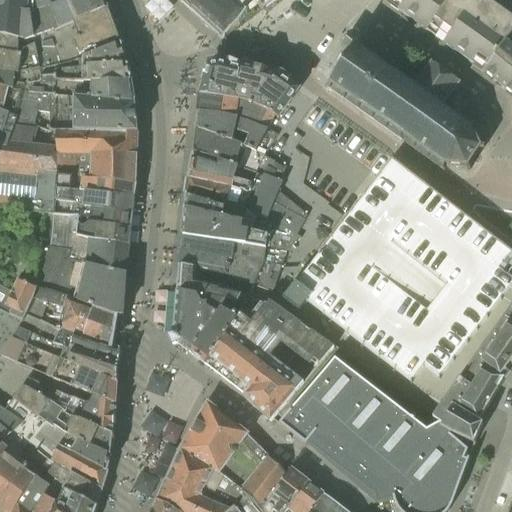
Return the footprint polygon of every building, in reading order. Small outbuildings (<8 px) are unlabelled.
[(0,0),(0,36),(22,41),(29,43),(35,40),(35,10),(53,6),(51,0),(0,0)] [(108,9),(104,0),(73,0),(53,6),(35,10),(35,40),(29,43),(30,48),(57,34),(56,30),(108,9)] [(181,0),(180,1),(224,41),(240,26),(248,15),(247,14),(249,12),(258,5),(253,0),(181,0)] [(253,0),(258,5),(263,12),(265,11),(264,10),(276,0),(253,0)] [(399,11),(442,42),(446,45),(447,44),(456,51),(455,52),(473,64),(474,64),(484,71),(509,35),(510,36),(511,32),(511,18),(486,0),(484,0),(485,1),(483,0),(391,0),(392,4),(400,10),(399,11)] [(41,69),(122,45),(109,10),(108,9),(56,30),(57,34),(30,48),(29,49),(28,71),(41,69)] [(364,39),(363,38),(355,32),(352,34),(341,49),(350,55),(329,85),(330,86),(328,89),(442,170),(445,171),(447,166),(463,167),(468,172),(471,171),(469,167),(480,150),(484,150),(485,147),(480,147),(472,129),(476,127),(474,124),(471,127),(459,118),(462,112),(464,107),(466,107),(466,104),(463,105),(462,103),(459,100),(460,97),(458,96),(457,99),(454,98),(451,98),(449,97),(459,83),(433,64),(416,88),(358,47),(364,39)] [(509,35),(484,71),(483,72),(499,85),(511,69),(511,37),(510,36),(509,35)] [(22,41),(0,36),(0,51),(19,55),(29,49),(30,48),(29,43),(22,41)] [(128,67),(122,45),(41,69),(41,75),(46,74),(55,72),(67,71),(128,67)] [(0,70),(6,72),(11,73),(16,74),(22,73),(28,71),(29,49),(19,55),(0,51),(0,70)] [(265,94),(270,74),(270,72),(243,65),(241,71),(220,65),(209,68),(201,98),(241,104),(245,88),(251,90),(252,87),(256,89),(255,91),(265,94)] [(54,83),(132,84),(128,67),(67,71),(55,72),(46,74),(41,75),(41,69),(28,71),(22,73),(16,74),(11,73),(10,78),(15,79),(14,84),(21,84),(39,83),(39,80),(55,77),(54,83)] [(511,69),(499,85),(511,95),(511,69)] [(6,72),(0,70),(0,86),(8,88),(13,89),(14,84),(15,79),(10,78),(11,73),(6,72)] [(279,120),(299,92),(299,91),(278,76),(270,74),(265,94),(255,91),(256,89),(252,87),(251,90),(245,88),(241,104),(243,104),(244,104),(277,119),(279,120)] [(135,105),(132,84),(54,83),(55,77),(39,80),(39,83),(21,84),(14,84),(13,89),(66,99),(135,107),(135,105)] [(0,111),(1,112),(8,88),(0,86),(0,111)] [(138,135),(135,107),(66,99),(13,89),(8,88),(1,112),(4,113),(36,125),(38,112),(51,114),(50,131),(52,131),(56,131),(138,135)] [(243,104),(241,104),(201,98),(199,115),(242,122),(269,130),(277,119),(244,104),(243,104)] [(4,113),(0,125),(0,126),(0,147),(0,148),(0,167),(43,172),(44,158),(29,153),(30,149),(38,127),(36,126),(36,125),(4,113)] [(233,144),(237,133),(249,138),(246,148),(257,152),(269,130),(242,122),(199,115),(197,131),(233,144)] [(88,153),(137,156),(138,135),(56,131),(52,131),(50,131),(38,127),(30,149),(29,153),(44,158),(43,172),(48,173),(56,173),(57,165),(87,166),(88,153)] [(287,168),(265,158),(266,157),(278,136),(269,130),(257,152),(246,148),(233,144),(197,131),(195,153),(251,172),(265,178),(281,182),(287,168)] [(55,176),(136,186),(137,156),(88,153),(87,166),(57,165),(56,173),(48,173),(43,172),(0,167),(0,207),(6,209),(34,212),(45,214),(53,215),(54,201),(54,188),(55,176)] [(251,172),(195,153),(190,177),(222,185),(240,192),(300,210),(280,194),(284,183),(281,182),(265,178),(251,172)] [(511,280),(508,277),(511,272),(511,254),(505,249),(392,162),(350,217),(297,285),(297,284),(284,301),(300,314),(307,304),(308,305),(316,311),(412,385),(424,369),(440,381),(506,296),(511,288),(511,280)] [(134,198),(136,186),(55,176),(54,188),(134,198)] [(227,208),(303,226),(308,217),(300,210),(240,192),(222,185),(190,177),(187,195),(227,208)] [(133,215),(134,198),(54,188),(54,201),(133,215)] [(186,211),(298,236),(303,226),(227,208),(187,195),(186,211)] [(87,220),(131,226),(133,215),(54,201),(53,215),(75,217),(87,218),(87,220)] [(0,219),(3,220),(6,209),(0,207),(0,308),(12,315),(11,316),(23,322),(24,323),(28,317),(29,313),(34,287),(30,285),(29,286),(18,282),(14,293),(0,285),(0,219)] [(302,239),(298,236),(186,211),(183,237),(288,252),(302,239)] [(123,319),(126,275),(68,261),(69,252),(51,250),(52,238),(53,215),(45,214),(36,272),(30,285),(34,287),(48,292),(48,291),(123,319)] [(75,217),(53,215),(52,238),(51,250),(69,252),(68,261),(126,275),(129,247),(74,237),(75,224),(75,217)] [(74,237),(129,247),(131,226),(87,220),(87,218),(75,217),(75,224),(74,237)] [(287,253),(288,252),(183,237),(182,254),(283,265),(287,253)] [(180,269),(196,271),(205,272),(227,277),(236,280),(247,284),(274,293),(283,265),(182,254),(180,269)] [(196,271),(180,269),(180,275),(179,281),(178,293),(210,300),(227,304),(229,301),(238,305),(243,295),(222,290),(223,288),(195,283),(196,277),(196,271)] [(60,333),(121,350),(123,319),(48,291),(48,292),(34,287),(29,313),(28,317),(41,322),(61,332),(60,333)] [(178,344),(191,354),(212,329),(210,327),(206,327),(210,300),(178,293),(175,336),(178,344)] [(206,366),(227,382),(247,397),(247,398),(257,409),(272,423),(335,348),(295,320),(268,301),(267,305),(249,297),(243,295),(238,305),(244,308),(237,320),(222,344),(206,366)] [(191,354),(206,366),(222,344),(237,320),(244,308),(238,305),(229,301),(227,304),(210,300),(206,327),(210,327),(212,329),(191,354)] [(0,359),(2,357),(13,339),(20,329),(23,322),(11,316),(12,315),(0,308),(0,359)] [(511,309),(480,355),(446,403),(480,423),(505,380),(507,382),(511,374),(511,309)] [(67,362),(118,383),(120,362),(71,349),(54,345),(33,335),(20,329),(13,339),(67,362)] [(71,349),(120,362),(121,350),(60,333),(54,345),(71,349)] [(90,406),(29,380),(24,387),(72,418),(74,420),(114,437),(116,417),(116,410),(118,383),(67,362),(13,339),(2,357),(94,397),(92,401),(90,406)] [(453,506),(454,503),(470,460),(468,460),(467,461),(464,460),(467,451),(437,426),(427,431),(335,361),(281,425),(378,507),(395,502),(396,505),(397,508),(398,510),(399,511),(449,511),(450,511),(452,509),(453,506)] [(14,400),(46,423),(54,429),(55,427),(64,434),(72,418),(24,387),(14,400)] [(14,400),(6,411),(23,423),(15,430),(5,441),(0,446),(0,480),(17,460),(29,445),(46,423),(14,400)] [(475,447),(476,444),(480,435),(483,428),(484,427),(485,424),(484,423),(483,425),(480,423),(446,403),(441,412),(435,420),(444,427),(442,429),(450,434),(474,444),(473,447),(475,447)] [(208,405),(188,439),(181,451),(220,473),(237,487),(242,491),(262,511),(287,476),(270,459),(271,458),(248,435),(208,405)] [(23,423),(6,411),(2,408),(0,410),(0,446),(5,441),(15,430),(23,423)] [(153,471),(163,441),(177,447),(184,427),(153,417),(136,467),(140,469),(133,490),(151,496),(159,473),(153,471)] [(67,436),(111,458),(114,437),(74,420),(72,418),(64,434),(67,436)] [(50,466),(102,492),(108,472),(57,446),(64,434),(55,427),(54,429),(46,423),(29,445),(34,451),(50,466)] [(108,472),(111,458),(67,436),(64,434),(57,446),(108,472)] [(22,466),(28,459),(34,451),(29,445),(17,460),(0,480),(0,511),(1,511),(15,511),(19,505),(12,497),(19,488),(15,484),(23,473),(26,470),(22,466)] [(98,508),(102,492),(50,466),(34,451),(28,459),(44,473),(53,482),(64,487),(63,490),(65,491),(98,508)] [(262,511),(242,491),(237,487),(220,473),(181,451),(168,482),(200,498),(202,493),(207,496),(209,493),(235,508),(239,511),(262,511)] [(19,505),(15,511),(36,511),(53,482),(44,473),(28,459),(22,466),(26,470),(23,473),(15,484),(19,488),(12,497),(19,505)] [(292,470),(287,476),(262,511),(286,511),(288,510),(308,482),(292,470)] [(36,511),(52,511),(56,505),(59,506),(65,491),(63,490),(64,487),(53,482),(36,511)] [(227,511),(199,499),(200,498),(168,482),(159,503),(176,511),(227,511)] [(310,511),(324,494),(308,482),(288,510),(290,511),(310,511)] [(96,511),(98,508),(65,491),(59,506),(56,505),(52,511),(96,511)] [(346,511),(324,494),(310,511),(346,511)] [(176,511),(159,503),(154,511),(239,511),(235,508),(230,511),(176,511)]
